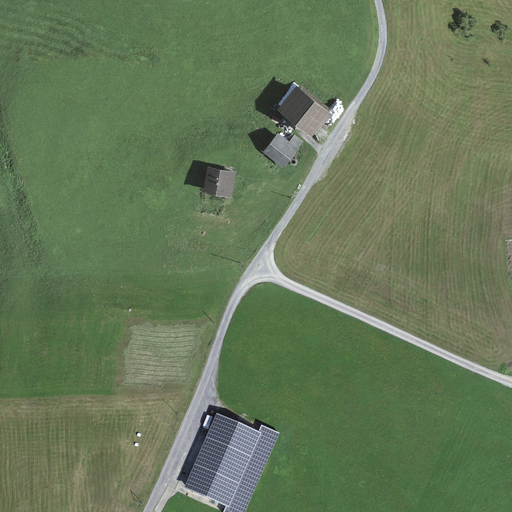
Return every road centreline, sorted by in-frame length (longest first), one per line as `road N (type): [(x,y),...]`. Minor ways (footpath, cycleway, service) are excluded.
road 1 (unclassified): [(378,0),(383,41),(375,69),(241,291),(148,511)]
road 2 (track): [(257,265),(511,382)]
